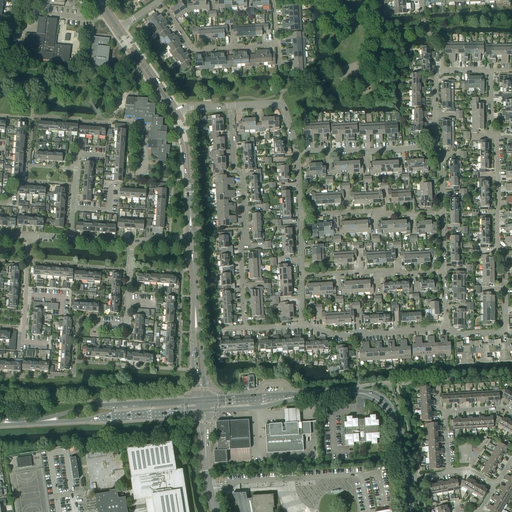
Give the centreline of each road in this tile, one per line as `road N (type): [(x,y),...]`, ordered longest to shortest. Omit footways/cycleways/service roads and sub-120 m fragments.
road 1 (residential): [(245,329),(245,221),(231,105)]
road 2 (residential): [(504,332),(497,139)]
road 3 (residential): [(273,0),(276,44),(192,49),(159,0)]
road 4 (secondary): [(197,400),(93,406),(43,420)]
road 5 (secondary): [(43,420),(198,411)]
road 6 (residential): [(445,328),(335,336),(301,324)]
road 7 (residential): [(300,215),(442,212)]
road 8 (residential): [(301,275),(442,270)]
road 9 (residential): [(296,150),(429,147)]
road 10 (tertiary): [(172,109),(186,143),(192,238)]
